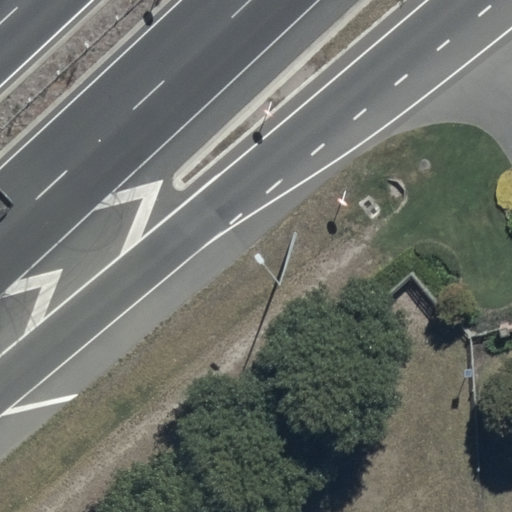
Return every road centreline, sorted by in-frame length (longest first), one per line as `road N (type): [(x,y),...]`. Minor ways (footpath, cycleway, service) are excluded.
road 1 (trunk): [(459,0),(0,383)]
road 2 (trunk): [(248,0),(0,233)]
road 3 (track): [(460,0),(511,113)]
